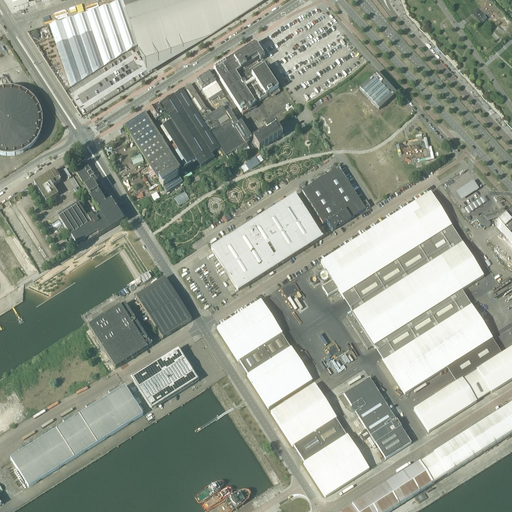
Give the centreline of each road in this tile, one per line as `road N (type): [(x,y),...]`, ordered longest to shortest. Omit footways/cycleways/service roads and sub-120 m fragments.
road 1 (unclassified): [(202,326),(433,177)]
road 2 (unclassified): [(81,138),(297,0)]
road 3 (secondary): [(338,0),(511,189)]
road 4 (unknown): [(425,446),(375,370),(343,369),(334,397),(379,474)]
road 5 (secondary): [(511,164),(359,0)]
road 6 (unclassified): [(202,326),(81,138)]
road 7 (unclassified): [(322,509),(511,392)]
road 8 (unclassified): [(302,484),(202,326)]
road 9 (residential): [(511,143),(385,5)]
road 10 (unclassified): [(81,138),(8,24)]
